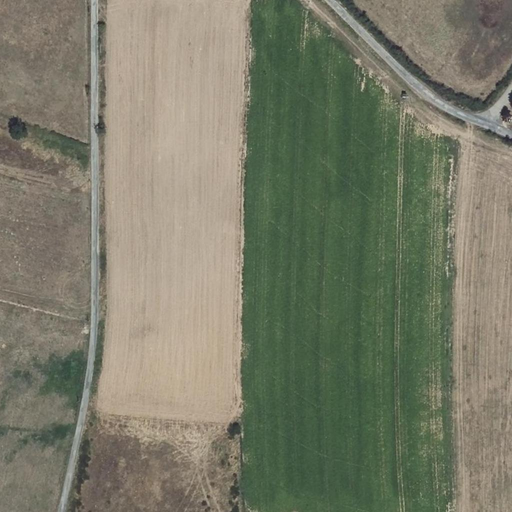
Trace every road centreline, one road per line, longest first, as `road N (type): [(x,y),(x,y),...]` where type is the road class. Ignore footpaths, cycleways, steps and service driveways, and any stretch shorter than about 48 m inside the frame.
road 1 (unclassified): [(61,511),(95,316),(94,0)]
road 2 (unclassified): [(486,126),(436,102),(330,0)]
